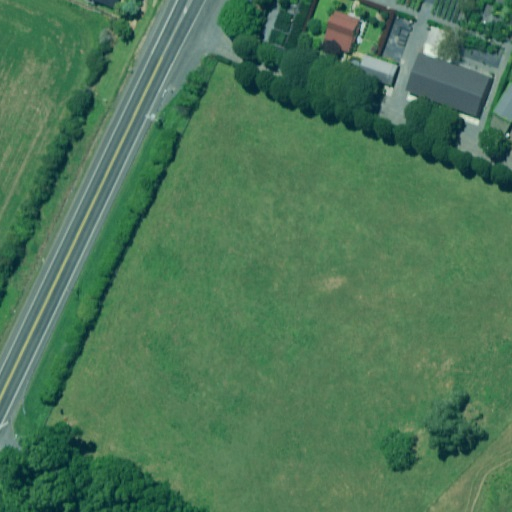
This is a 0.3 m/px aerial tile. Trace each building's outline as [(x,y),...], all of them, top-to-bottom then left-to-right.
[(364,21),(339,12),(335,23),(361,32),(364,21)] [(358,39),(332,30),(326,50),(343,56),(351,58),(358,39)] [(419,74),(368,57),(362,75),(413,93),(419,74)] [(511,89),(498,114),(511,121),(511,89)] [(457,101),(437,95),(433,110),(453,115),(457,101)]
